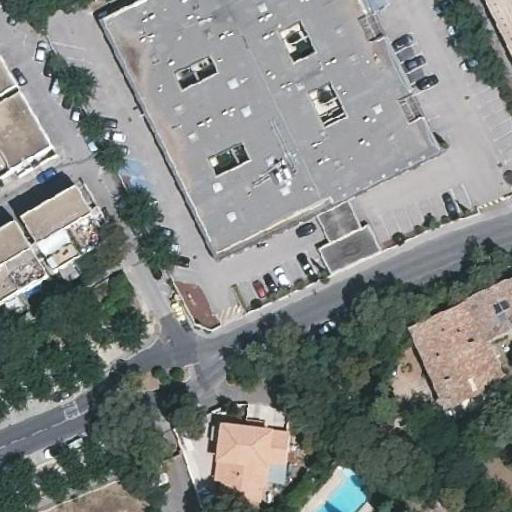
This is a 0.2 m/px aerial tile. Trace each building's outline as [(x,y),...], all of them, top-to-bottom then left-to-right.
[(358,0),(148,0),(106,20),(218,252),(431,149),(358,0)] [(511,0),(495,0),(511,33),(511,0)] [(14,78),(3,60),(0,61),(0,98),(19,87),(14,78)] [(23,94),(0,106),(0,143),(39,121),(32,109),(23,94)] [(39,121),(0,143),(0,179),(10,174),(15,170),(54,148),(47,135),(39,121)] [(100,225),(78,187),(51,202),(82,257),(109,241),(100,225)] [(82,257),(51,202),(23,218),(55,273),(82,257)] [(48,276),(17,222),(0,231),(0,254),(21,292),(48,276)] [(0,304),(21,292),(0,254),(0,304)] [(500,285),(511,279),(511,264),(494,273),(500,285)] [(511,279),(500,285),(469,299),(470,302),(489,344),(511,333),(511,279)] [(489,344),(470,302),(412,328),(447,408),(449,407),(461,402),(466,415),(468,417),(501,403),(494,388),(506,382),(489,344)] [(461,402),(449,407),(456,420),(466,415),(461,402)] [(261,498),(263,482),(266,482),(269,457),(287,459),(291,432),(259,428),(258,432),(250,431),(251,427),(226,423),(219,477),(224,477),(222,493),(261,498)]
